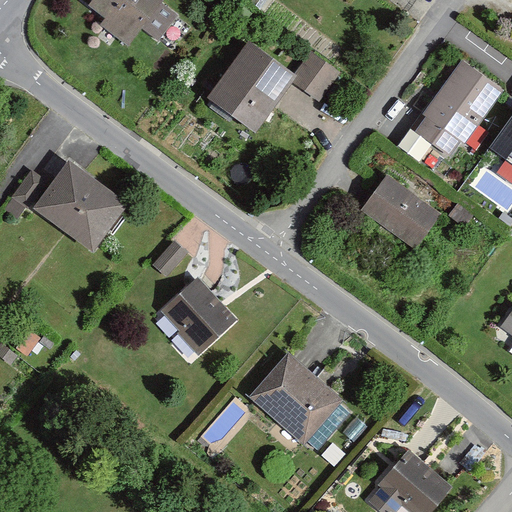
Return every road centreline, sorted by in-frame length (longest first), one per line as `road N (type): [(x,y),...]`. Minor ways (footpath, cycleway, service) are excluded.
road 1 (residential): [(269,254),(0,56)]
road 2 (residential): [(269,254),(452,0)]
road 3 (residential): [(511,441),(269,254)]
